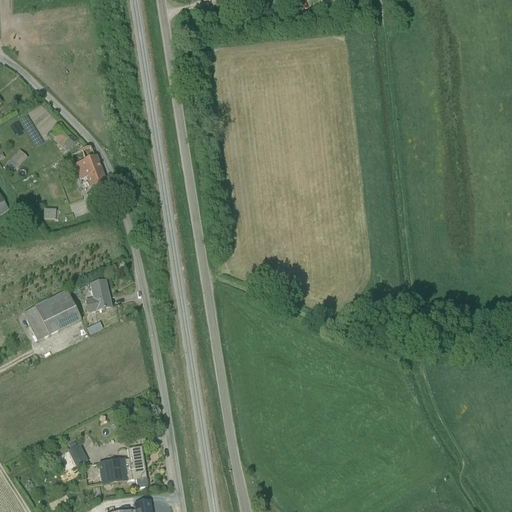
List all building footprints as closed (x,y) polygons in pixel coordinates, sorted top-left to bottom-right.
[(50,138),(67,154),(78,142),(60,126),(50,138)] [(94,196),(108,191),(95,158),(94,158),(90,149),(71,156),(81,181),(87,179),(94,196)] [(3,168),(10,176),(27,158),(20,152),(3,168)] [(0,216),(8,211),(0,197),(0,216)] [(44,220),(55,220),(55,211),(44,211),(44,220)] [(85,302),(88,314),(111,309),(105,283),(90,286),(93,300),(85,302)] [(23,314),(38,343),(81,322),(67,293),(23,314)] [(93,327),(86,331),(89,337),(96,334),(93,327)] [(68,452),(76,468),(87,463),(79,447),(77,448),(70,451),(68,452)] [(98,465),(101,487),(127,483),(132,482),(136,482),(137,490),(147,489),(141,449),(127,451),(129,461),(125,461),(124,461),(98,465)] [(151,511),(150,503),(134,505),(135,511),(132,511),(151,511)]
